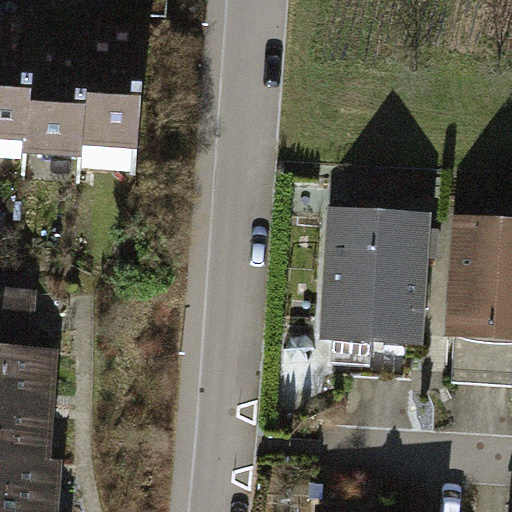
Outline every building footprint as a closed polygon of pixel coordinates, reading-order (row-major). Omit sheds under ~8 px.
[(0,0),(0,141),(45,144),(52,17),(53,0),(0,0)] [(44,162),(100,165),(108,20),(52,17),(45,144),(44,162)] [(100,165),(155,168),(164,23),(108,20),(100,165)] [(438,207),(339,199),(328,337),(427,345),(438,207)] [(511,217),(456,215),(449,340),(511,343),(511,217)] [(0,333),(53,335),(55,280),(0,278),(0,333)] [(0,388),(73,391),(75,336),(53,335),(0,333),(0,388)] [(0,439),(71,443),(73,391),(0,388),(0,439)] [(0,494),(78,498),(80,443),(71,443),(0,439),(0,494)] [(0,511),(87,511),(88,498),(78,498),(0,494),(0,511)] [(317,501),(316,511),(373,511),(374,504),(317,501)]
